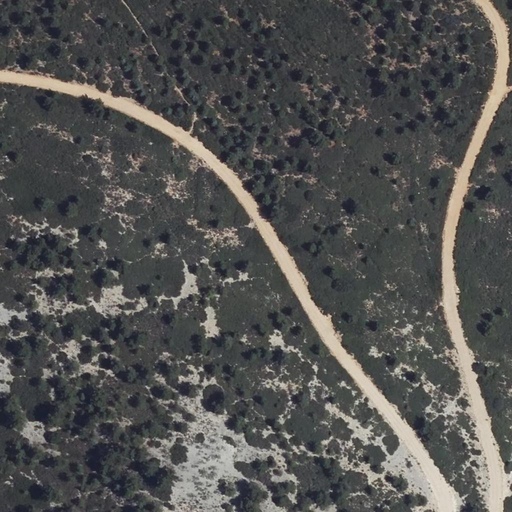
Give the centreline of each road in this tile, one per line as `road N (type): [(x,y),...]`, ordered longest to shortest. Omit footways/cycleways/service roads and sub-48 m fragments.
road 1 (track): [(503,511),(498,444),(458,328),(455,202),(501,84),(503,38),(477,0)]
road 2 (track): [(187,141),(236,177),(286,240),(421,442),(453,511)]
road 3 (track): [(0,79),(151,117),(187,141)]
